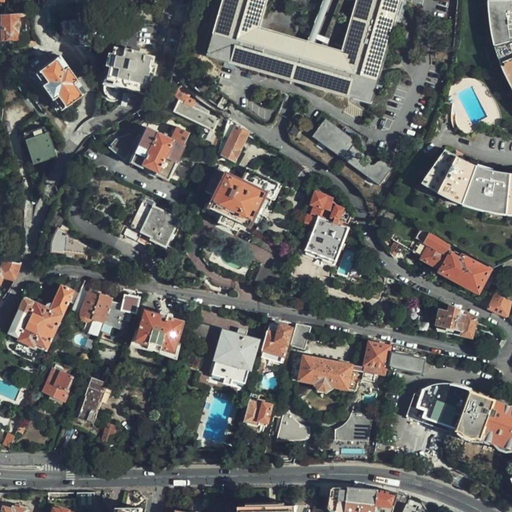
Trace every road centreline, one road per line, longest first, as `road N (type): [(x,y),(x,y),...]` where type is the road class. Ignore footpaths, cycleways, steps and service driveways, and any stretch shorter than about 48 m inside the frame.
road 1 (residential): [(6,307),(26,278),(65,268),(500,359),(511,342)]
road 2 (secondary): [(53,480),(361,473),(414,482),(480,511)]
road 3 (residential): [(511,338),(399,273),(369,237),(346,187),(236,114)]
road 4 (unknown): [(432,0),(419,90),(391,136),(296,92)]
